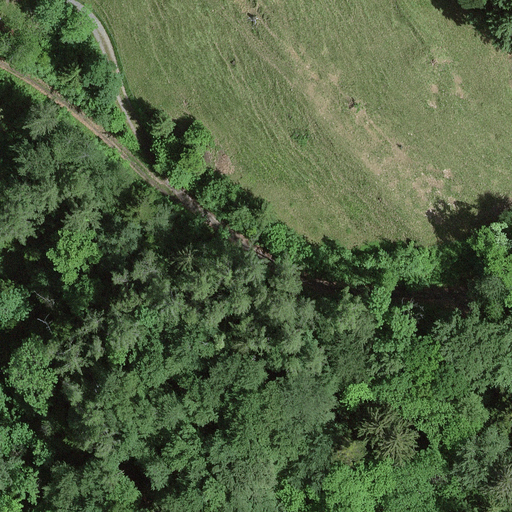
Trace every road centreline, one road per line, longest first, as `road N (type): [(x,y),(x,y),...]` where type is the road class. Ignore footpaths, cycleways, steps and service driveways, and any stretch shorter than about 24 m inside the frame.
road 1 (track): [(511,279),(438,294),(310,280),(261,255),(173,190)]
road 2 (track): [(173,190),(123,105),(97,26),(79,3),(63,0)]
road 3 (track): [(173,190),(83,117),(0,66)]
